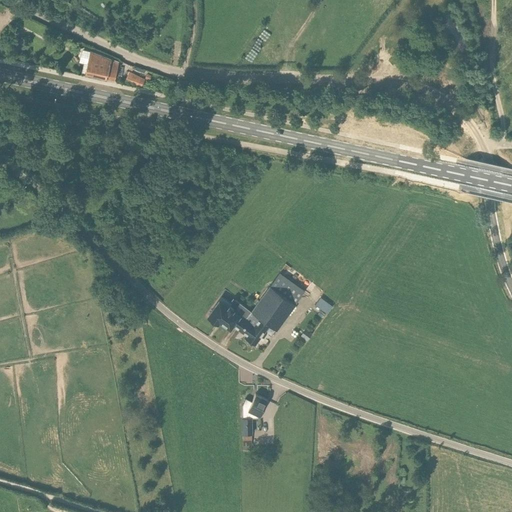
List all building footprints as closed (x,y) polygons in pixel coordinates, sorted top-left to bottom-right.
[(114,81),(118,63),(82,49),(78,61),(84,64),(82,74),(85,75),(85,73),(114,81)] [(129,72),(126,82),(143,87),(144,79),(129,72)] [(279,273),(273,281),(299,299),(302,294),(304,292),(305,291),(281,274),(279,273)] [(268,324),(268,325),(276,331),(295,304),(270,286),(251,312),(268,324)] [(232,324),(239,329),(240,330),(247,321),(245,320),(251,312),(233,299),(230,303),(221,297),(208,316),(210,317),(210,319),(214,322),(216,321),(218,322),(219,321),(229,328),(232,324)] [(316,304),(327,314),(333,306),(322,297),(316,304)] [(247,321),(240,330),(247,335),(246,337),(255,343),(268,325),(268,324),(251,312),(245,320),(247,321)] [(312,334),(305,329),(300,336),(306,341),(312,334)] [(252,446),(251,434),(251,418),(253,412),(260,415),(267,400),(255,395),(244,418),(242,418),(242,435),(243,450),(249,450),(248,446),(252,446)] [(275,412),(277,403),(267,400),(265,409),(275,412)]
